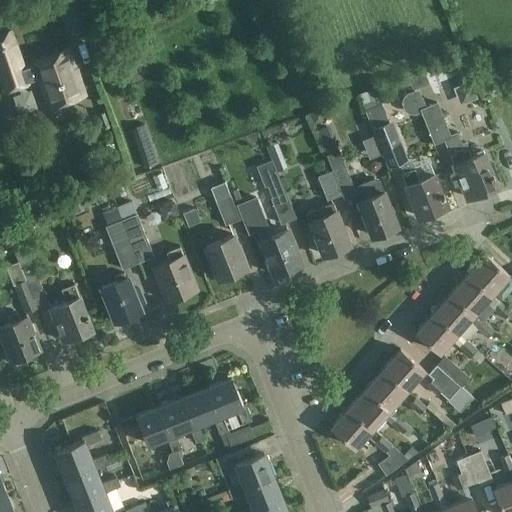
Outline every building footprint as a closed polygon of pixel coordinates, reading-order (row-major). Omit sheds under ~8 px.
[(32,60),(33,65),(25,68),(12,29),(0,32),(0,80),(4,91),(28,83),(27,81),(38,78),(48,107),(84,95),(68,47),(32,60)] [(147,71),(139,52),(124,58),(131,77),(147,71)] [(470,81),(454,88),(458,99),(466,102),(477,98),(470,81)] [(420,109),(413,91),(405,94),(403,98),(401,102),(401,103),(404,111),(409,114),(414,114),(421,111),(420,109)] [(483,151),(471,156),(465,141),(462,143),(457,131),(449,134),(437,102),(420,109),(421,111),(434,144),(442,140),(452,163),(466,197),(497,185),(483,151)] [(381,103),(364,109),(371,128),(386,166),(404,159),(408,158),(393,119),(388,121),(385,113),(383,108),(381,103)] [(96,116),(101,129),(110,126),(105,113),(96,116)] [(158,165),(144,125),(129,131),(143,170),(158,165)] [(328,156),(335,153),(325,127),(317,130),(328,156)] [(371,235),(397,225),(380,181),(373,178),(353,186),(342,160),(339,152),(335,153),(328,156),(326,157),(328,161),(331,169),(341,194),(343,199),(355,194),(371,235)] [(434,173),(418,179),(414,168),(401,173),(405,184),(418,216),(446,205),(434,173)] [(341,194),(331,169),(317,176),(327,200),(341,194)] [(218,185),(210,188),(225,225),(240,218),(235,206),(226,182),(218,185)] [(167,188),(137,200),(141,211),(172,199),(167,188)] [(285,192),(270,198),(280,224),(295,218),(296,218),(285,192)] [(80,194),(49,212),(62,233),(93,214),(80,194)] [(248,234),(256,230),(266,226),(268,226),(256,196),(236,204),(248,234)] [(348,244),(335,210),(332,203),(306,213),(323,254),(348,244)] [(3,224),(18,262),(35,305),(47,301),(21,234),(28,231),(22,216),(3,224)] [(122,219),(104,225),(122,269),(139,262),(130,238),(122,219)] [(256,230),(259,240),(273,274),(301,263),(287,228),(269,236),(266,226),(256,230)] [(102,261),(114,250),(98,232),(86,242),(102,261)] [(144,232),(130,238),(139,262),(154,256),(144,232)] [(247,267),(233,234),(205,245),(218,278),(247,267)] [(183,293),(197,288),(180,246),(166,252),(169,259),(153,266),(166,300),(170,298),(173,304),(184,299),(183,293)] [(467,273),(491,294),(509,274),(485,253),(467,273)] [(35,305),(18,262),(5,267),(13,285),(14,285),(25,313),(36,308),(35,305)] [(128,275),(125,276),(124,272),(114,276),(116,280),(100,286),(114,321),(141,310),(128,275)] [(450,292),(474,313),(491,294),(467,273),(450,292)] [(92,329),(79,295),(75,283),(61,289),(65,300),(49,307),(62,341),(92,329)] [(433,311),(457,333),(474,313),(450,292),(433,311)] [(501,301),(494,309),(504,318),(510,311),(511,310),(501,301)] [(457,333),(433,311),(415,331),(439,352),(457,333)] [(27,316),(19,319),(17,313),(7,317),(9,323),(0,326),(0,335),(10,361),(14,360),(16,365),(26,361),(24,356),(40,349),(27,316)] [(484,321),(477,328),(487,337),(494,330),(484,321)] [(477,349),(466,340),(460,347),(471,357),(477,349)] [(382,368),(406,389),(424,370),(400,348),(382,368)] [(436,365),(460,386),(469,377),(444,355),(436,365)] [(472,396),(460,386),(436,365),(428,374),(432,378),(426,385),(436,394),(439,392),(460,410),(472,396)] [(365,387),(389,409),(406,389),(382,368),(365,387)] [(231,376),(207,386),(218,416),(223,414),(237,408),(242,423),(251,420),(247,410),(245,405),(243,406),(231,376)] [(207,386),(183,395),(195,425),(198,424),(213,418),(219,433),(228,429),(223,414),(218,416),(207,386)] [(389,409),(365,387),(348,406),(372,428),(389,409)] [(183,395),(160,405),(172,434),(175,433),(189,427),(195,442),(204,439),(198,424),(195,425),(183,395)] [(409,404),(419,414),(426,407),(415,397),(409,404)] [(160,405),(136,414),(147,444),(166,437),(172,452),(177,449),(181,448),(175,433),(172,434),(160,405)] [(330,426),(355,448),(372,428),(348,406),(330,426)] [(409,425),(398,416),(391,423),(402,433),(409,425)] [(82,440),(54,451),(64,475),(93,463),(92,460),(86,445),(102,439),(98,429),(81,436),(82,440)] [(392,445),(381,435),(374,442),(385,452),(392,445)] [(255,442),(215,458),(221,474),(237,468),(238,472),(242,483),(244,487),(273,475),(264,452),(264,451),(259,453),(255,442)] [(408,459),(396,449),(377,463),(386,475),(408,459)] [(492,480),(480,450),(468,455),(477,481),(479,485),(492,480)] [(511,466),(511,463),(508,453),(498,457),(504,470),(511,466)] [(93,463),(64,475),(74,498),(103,486),(101,483),(96,468),(111,462),(107,454),(92,460),(93,463)] [(477,481),(468,455),(456,460),(461,472),(452,475),(457,489),(477,481)] [(128,487),(141,485),(138,471),(125,474),(128,487)] [(242,483),(227,489),(231,498),(246,492),(252,507),(253,510),(283,498),(273,475),(244,487),(242,483)] [(103,486),(74,498),(79,511),(108,511),(113,510),(105,492),(120,486),(118,480),(116,477),(101,483),(103,486)] [(502,511),(511,511),(511,479),(493,488),(502,511)] [(436,482),(427,486),(433,499),(442,495),(436,482)] [(371,508),(366,510),(366,511),(394,511),(390,501),(389,501),(383,489),(367,496),(371,508)] [(413,491),(403,495),(409,508),(418,505),(413,491)] [(0,511),(14,511),(8,495),(0,498),(0,511)] [(447,506),(448,511),(477,511),(471,497),(447,506)] [(156,511),(161,510),(156,498),(125,510),(125,511),(156,511)] [(204,505),(202,500),(201,498),(184,505),(187,511),(204,505)] [(252,507),(238,511),(288,511),(283,498),(253,510),(252,507)]
